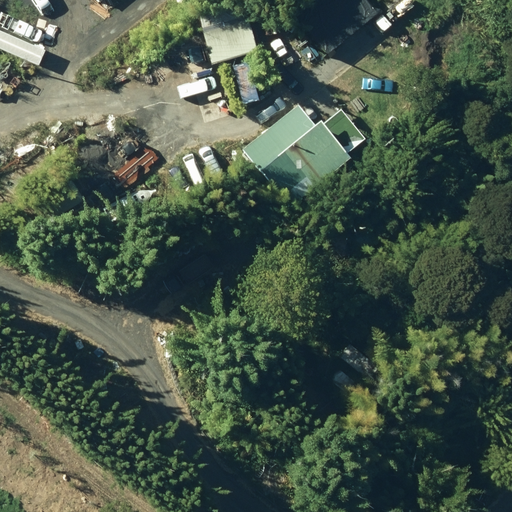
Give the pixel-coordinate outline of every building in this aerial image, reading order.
[(241,3),(203,14),(208,31),(246,20),(241,3)] [(347,46),(363,63),(395,33),(379,15),(347,46)] [(108,55),(85,68),(95,85),(117,72),(108,55)] [(0,68),(10,73),(14,64),(0,58),(0,68)] [(279,148),(309,185),(347,153),(317,117),(279,148)] [(146,285),(157,300),(183,280),(171,265),(146,285)] [(378,365),(348,341),(338,354),(347,362),(331,382),(351,398),(378,365)]
